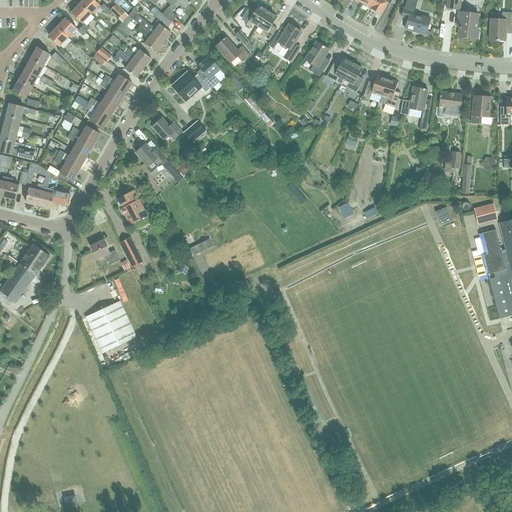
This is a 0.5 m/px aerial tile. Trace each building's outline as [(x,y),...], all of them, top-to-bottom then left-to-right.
[(83,0),(80,4),(91,14),(99,6),(93,0),(83,0)] [(106,0),(113,7),(110,10),(119,19),(123,22),(128,17),(124,13),(114,3),(116,0),(106,0)] [(176,0),(171,6),(168,8),(163,14),(172,23),(177,17),(172,12),(181,4),(185,8),(192,0),(176,0)] [(363,0),(362,3),(371,8),(375,0),(363,0)] [(375,0),(371,8),(380,14),(388,0),(387,0),(375,0)] [(414,14),(418,0),(416,0),(406,0),(401,16),(408,19),(405,29),(426,35),(431,19),(414,14)] [(459,10),(460,0),(447,0),(446,8),(459,10)] [(91,14),(80,4),(71,13),(82,23),(91,14)] [(109,9),(104,4),(101,8),(106,13),(109,9)] [(252,25),(257,28),(268,12),(258,6),(248,22),(248,21),(245,26),(249,29),(252,25)] [(155,8),(151,13),(155,17),(160,12),(155,8)] [(160,12),(155,17),(158,19),(167,28),(172,23),(163,14),(160,12)] [(268,12),(257,28),(263,31),(260,36),(269,41),(276,29),(272,26),(277,17),(268,12)] [(475,39),(478,14),(458,12),(457,19),(460,20),(457,37),(475,39)] [(511,28),(511,12),(501,12),(501,19),(490,19),(489,40),(505,41),(505,28),(511,28)] [(137,15),(134,20),(141,26),(163,43),(171,33),(159,24),(156,29),(137,15)] [(132,31),(126,27),(133,19),(129,16),(128,17),(123,22),(118,29),(128,36),(132,31)] [(57,27),(68,38),(77,29),(66,18),(57,27)] [(81,27),(91,37),(94,39),(97,36),(89,29),(84,24),(81,27)] [(279,53),(284,57),(284,58),(291,62),(300,48),(294,44),(302,33),(288,25),(277,43),(283,46),(279,53)] [(163,43),(141,26),(138,30),(149,39),(145,44),(156,52),(163,43)] [(68,38),(57,27),(49,36),(59,46),(68,38)] [(88,40),(91,37),(81,27),(78,31),(83,35),(88,40)] [(124,42),(127,37),(117,29),(113,34),(124,42)] [(244,46),(248,42),(239,32),(235,36),(244,46)] [(113,36),(109,41),(116,47),(120,42),(113,36)] [(245,61),(250,57),(242,47),(237,51),(226,38),(216,48),(230,63),(237,57),(240,61),(243,59),(245,61)] [(321,63),(329,51),(316,43),(305,60),(314,66),(310,72),(320,78),(327,66),(321,63)] [(62,47),(58,51),(69,62),(73,58),(62,47)] [(31,59),(44,66),(50,55),(38,48),(31,59)] [(108,61),(111,56),(101,48),(97,53),(108,61)] [(128,57),(124,54),(120,50),(116,55),(129,64),(125,70),(136,78),(144,68),(133,60),(128,57)] [(131,52),(128,57),(133,60),(144,68),(151,58),(140,50),(136,56),(131,52)] [(60,65),(65,61),(55,52),(51,57),(60,65)] [(94,58),(103,66),(106,61),(98,54),(94,58)] [(199,62),(196,65),(202,71),(197,75),(210,90),(219,82),(223,79),(223,75),(220,71),(208,57),(200,64),(199,62)] [(44,66),(31,59),(25,70),(38,77),(44,66)] [(343,80),(352,64),(343,59),(338,67),(333,64),(326,77),(335,82),(338,77),(343,80)] [(362,69),(352,64),(343,80),(349,83),(346,88),(356,93),(363,80),(358,77),(362,69)] [(19,80),(31,87),(38,77),(25,70),(19,80)] [(186,102),(202,88),(188,72),(172,86),(186,102)] [(103,80),(108,83),(111,78),(106,75),(103,80)] [(108,83),(108,84),(112,87),(125,95),(132,84),(119,75),(116,81),(111,78),(108,83)] [(42,76),(41,78),(53,85),(54,82),(42,76)] [(233,76),(228,80),(239,92),(244,88),(233,76)] [(381,97),(387,79),(377,76),(374,84),(368,82),(362,99),(368,101),(370,94),(381,97)] [(53,85),(41,78),(39,81),(51,87),(53,85)] [(387,79),(381,97),(387,99),(385,105),(395,108),(400,93),(395,91),(398,83),(387,79)] [(31,87),(19,80),(13,91),(25,99),(31,87)] [(108,84),(108,83),(103,80),(100,85),(105,89),(108,84)] [(109,91),(105,98),(117,106),(125,95),(112,87),(108,84),(105,89),(109,91)] [(423,111),(420,126),(420,129),(425,130),(426,127),(430,108),(424,107),(427,90),(422,89),(413,87),(409,109),(423,111)] [(441,91),(439,107),(437,107),(436,114),(438,117),(439,117),(444,115),(444,114),(460,115),(462,94),(441,91)] [(221,92),(218,97),(224,100),(227,95),(221,92)] [(472,109),(472,123),(483,123),(483,116),(491,117),(492,96),(479,95),(479,109),(472,109)] [(110,117),(78,96),(75,101),(94,114),(90,121),(103,129),(110,117)] [(105,98),(101,104),(92,98),(89,103),(78,96),(110,117),(117,106),(105,98)] [(231,96),(226,101),(230,105),(235,100),(231,96)] [(261,117),(265,113),(251,96),(246,100),(261,117)] [(510,116),(511,115),(511,97),(506,98),(506,107),(500,107),(499,124),(510,124),(510,116)] [(39,108),(40,102),(28,99),(26,104),(39,108)] [(350,101),(348,106),(355,110),(358,105),(350,101)] [(10,103),(7,116),(21,120),(23,113),(28,114),(28,113),(29,109),(29,108),(24,107),(10,103)] [(68,112),(65,119),(72,123),(75,117),(68,112)] [(265,113),(261,117),(266,122),(270,119),(270,118),(265,113)] [(7,116),(4,128),(30,134),(31,129),(20,126),(21,120),(7,116)] [(392,117),(391,126),(397,127),(399,118),(392,117)] [(175,140),(183,132),(174,122),(170,127),(162,119),(153,127),(165,141),(171,135),(175,140)] [(192,143),(205,130),(197,121),(184,133),(192,143)] [(86,126),(83,132),(74,127),(70,133),(76,137),(79,139),(93,146),(99,134),(86,126)] [(4,128),(1,140),(9,142),(9,141),(16,142),(17,136),(29,139),(30,134),(4,128)] [(263,140),(254,130),(250,133),(276,163),(281,159),(264,140),(263,140)] [(349,136),(346,143),(355,147),(358,139),(349,136)] [(73,150),(86,157),(93,146),(79,139),(73,150)] [(0,142),(0,151),(33,160),(36,161),(37,157),(34,156),(35,153),(20,149),(20,150),(14,149),(16,142),(9,141),(9,142),(1,140),(0,142)] [(158,165),(166,158),(158,148),(153,152),(146,144),(136,153),(148,167),(154,161),(158,165)] [(54,154),(58,156),(63,159),(66,153),(60,150),(59,151),(56,150),(54,154)] [(86,157),(73,150),(67,162),(80,169),(86,157)] [(451,158),(451,159),(450,168),(460,169),(462,155),(459,155),(460,152),(452,151),(451,158)] [(1,154),(0,156),(0,160),(11,163),(13,158),(1,154)] [(63,159),(58,156),(54,161),(60,164),(63,159)] [(493,158),(485,157),(482,163),(485,170),(492,170),(496,164),(493,158)] [(50,167),(53,160),(46,158),(44,164),(50,167)] [(11,163),(0,160),(0,166),(10,169),(11,163)] [(31,186),(34,174),(37,164),(31,162),(28,173),(25,185),(31,186)] [(80,169),(67,162),(60,174),(69,179),(73,181),(80,169)] [(170,164),(165,169),(175,180),(180,176),(170,164)] [(184,164),(177,170),(183,177),(190,170),(184,164)] [(465,164),(461,193),(468,194),(471,165),(465,164)] [(19,183),(25,185),(28,173),(22,171),(19,183)] [(60,174),(58,177),(67,182),(69,179),(60,174)] [(180,176),(175,180),(178,184),(183,179),(180,176)] [(7,182),(4,197),(16,200),(19,185),(12,184),(13,179),(8,177),(7,182)] [(60,194),(63,182),(57,180),(55,192),(60,194)] [(26,202),(38,206),(44,185),(39,184),(37,190),(30,188),(26,202)] [(44,185),(38,206),(51,209),(55,194),(47,192),(48,188),(43,187),(44,185)] [(132,226),(150,218),(137,191),(119,199),(132,226)] [(348,204),(340,207),(344,218),(353,214),(348,204)] [(474,209),(478,225),(498,220),(494,204),(474,209)] [(375,208),(364,214),(366,219),(378,214),(375,208)] [(447,208),(436,213),(441,223),(452,219),(447,208)] [(488,276),(498,315),(508,313),(509,318),(511,316),(511,221),(501,225),(508,250),(502,251),(496,230),(479,235),(485,255),(482,256),(487,276),(488,276)] [(120,243),(129,261),(140,255),(131,237),(120,243)] [(211,239),(197,246),(201,253),(214,246),(211,239)] [(111,265),(121,260),(116,250),(111,252),(106,240),(91,247),(97,259),(106,254),(111,265)] [(18,305),(51,257),(35,246),(2,293),(18,305)] [(18,262),(9,256),(5,262),(14,268),(18,262)] [(127,261),(122,263),(126,271),(131,268),(127,261)] [(183,265),(178,272),(185,277),(190,270),(183,265)] [(84,295),(104,287),(102,282),(82,291),(84,295)] [(103,355),(139,338),(121,302),(86,319),(103,355)] [(8,314),(0,324),(0,325),(10,333),(18,321),(8,314)] [(51,487),(43,488),(48,510),(56,508),(51,487)] [(75,496),(65,498),(67,508),(77,506),(75,496)]
